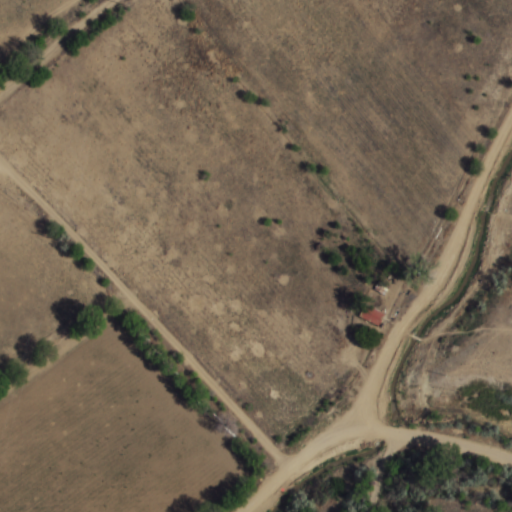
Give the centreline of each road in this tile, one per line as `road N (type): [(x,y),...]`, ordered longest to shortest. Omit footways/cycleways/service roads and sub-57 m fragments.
road 1 (residential): [(289,466),(0,166)]
road 2 (residential): [(348,429),(511,122)]
road 3 (tertiary): [(465,446),(348,429),(289,466),(243,511)]
